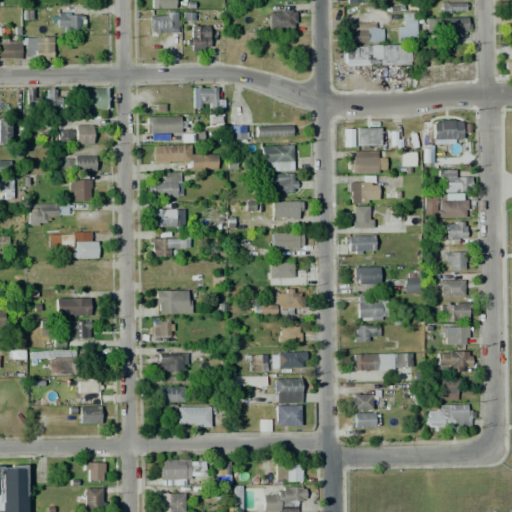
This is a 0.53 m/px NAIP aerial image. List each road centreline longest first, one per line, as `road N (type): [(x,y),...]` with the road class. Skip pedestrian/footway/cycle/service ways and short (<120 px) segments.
road 1 (residential): [(321,0),(331,511)]
road 2 (residential): [(121,0),(129,511)]
road 3 (residential): [(488,452),(0,444)]
road 4 (residential): [(483,0),(495,426),(488,452)]
road 5 (residential): [(324,103),(227,76),(0,77)]
road 6 (residential): [(511,97),(398,107),(324,103)]
